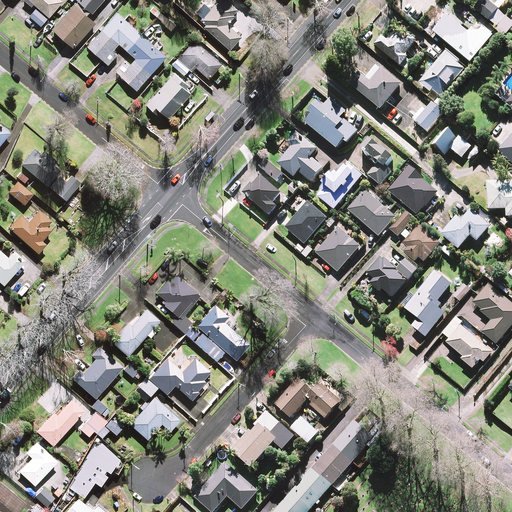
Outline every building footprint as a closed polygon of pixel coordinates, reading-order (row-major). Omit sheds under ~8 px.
[(60,0),(27,0),(37,8),(29,16),(40,26),(62,1),(60,0)] [(98,19),(92,14),(103,0),(77,0),(52,28),(73,47),(98,19)] [(201,0),(201,1),(199,0),(179,0),(176,4),(198,24),(201,20),(207,24),(204,27),(230,49),(241,36),(226,24),(238,10),(226,0),(214,0),(212,2),(209,0),(201,0)] [(508,16),(488,0),(484,0),(477,9),(499,27),(508,16)] [(477,15),(462,3),(452,14),(470,30),(473,26),(470,23),(477,15)] [(154,6),(149,12),(170,30),(175,24),(154,6)] [(166,56),(117,13),(87,46),(108,64),(117,54),(112,50),(119,43),(136,58),(126,69),(122,66),(117,72),(136,89),(166,56)] [(499,27),(497,30),(506,38),(511,30),(511,19),(508,16),(499,27)] [(495,31),(488,25),(479,36),(473,30),(469,35),(447,18),(434,34),(471,65),(493,38),(491,36),(495,31)] [(406,41),(391,28),(375,46),(401,68),(409,59),(406,56),(417,43),(409,37),(406,41)] [(221,64),(194,40),(178,58),(192,70),(195,66),(209,78),(221,64)] [(466,68),(447,52),(420,84),(431,93),(433,91),(440,98),(466,68)] [(402,87),(377,67),(366,80),(359,74),(349,85),(381,111),(402,87)] [(188,85),(176,74),(173,78),(171,76),(146,104),(158,115),(162,111),(169,118),(191,93),(185,88),(188,85)] [(348,112),(333,100),(325,109),(318,103),(303,122),(338,151),(344,143),(348,145),(358,132),(342,119),(348,112)] [(444,115),(432,105),(416,122),(428,133),(444,115)] [(0,144),(10,133),(0,124),(0,144)] [(458,139),(445,129),(432,145),(444,155),(449,149),(462,159),(471,148),(459,137),(458,139)] [(318,151),(296,134),(289,143),(294,147),(279,166),(293,177),(297,172),(311,183),(323,169),(311,159),(318,151)] [(511,137),(499,151),(511,163),(511,137)] [(361,150),(374,160),(372,162),(376,166),(367,175),(380,187),(393,172),(388,167),(394,160),(370,140),(361,150)] [(39,153),(34,149),(21,164),(47,186),(63,166),(43,149),(39,153)] [(283,175),(266,161),(260,168),(277,182),(283,175)] [(364,177),(350,165),(340,177),(335,173),(321,190),(323,192),(318,197),(335,211),(364,177)] [(438,193),(410,168),(389,191),(417,217),(438,193)] [(80,184),(71,176),(66,182),(59,176),(50,187),(65,201),(80,184)] [(282,195),(262,177),(246,196),(270,217),(278,208),(274,204),(282,195)] [(33,195),(17,182),(9,192),(24,205),(33,195)] [(511,183),(488,185),(490,211),(507,210),(507,218),(511,217),(511,183)] [(396,219),(365,191),(348,210),(379,238),(396,219)] [(328,220),(298,194),(289,205),(299,214),(286,229),(305,246),(328,220)] [(51,221),(38,210),(28,222),(20,216),(9,228),(38,253),(46,244),(41,241),(51,230),(46,226),(51,221)] [(490,227),(471,211),(462,222),(458,218),(443,237),(460,251),(471,237),(478,243),(490,227)] [(416,220),(407,212),(390,230),(399,239),(416,220)] [(337,224),(332,219),(325,226),(331,231),(337,224)] [(354,229),(348,224),(341,232),(338,230),(317,254),(338,273),(361,248),(348,237),(354,229)] [(441,245),(420,226),(405,244),(409,248),(405,253),(416,263),(419,258),(425,263),(441,245)] [(7,258),(0,251),(0,282),(3,285),(24,262),(13,252),(7,258)] [(397,271),(383,259),(369,275),(375,280),(371,285),(380,293),(382,290),(393,299),(407,283),(395,273),(397,271)] [(418,271),(406,261),(397,272),(409,281),(418,271)] [(201,290),(175,263),(157,281),(184,307),(201,290)] [(452,286),(435,272),(415,298),(410,295),(401,306),(418,320),(412,327),(426,339),(445,315),(439,310),(442,306),(438,303),(452,286)] [(471,291),(465,285),(454,297),(460,302),(471,291)] [(511,327),(511,303),(490,285),(472,305),(491,321),(482,333),(496,345),(511,327)] [(236,323),(214,304),(196,325),(203,332),(194,342),(216,361),(224,351),(235,360),(248,344),(231,329),(236,323)] [(157,320),(145,309),(131,325),(128,323),(111,342),(127,356),(146,334),(150,338),(155,332),(150,328),(157,320)] [(462,327),(447,344),(464,359),(462,361),(473,370),(481,361),(484,364),(492,354),(462,327)] [(122,367),(98,346),(91,354),(95,358),(75,381),(95,398),(122,367)] [(210,372),(195,358),(182,372),(166,358),(154,372),(153,371),(134,391),(145,401),(158,386),(166,394),(174,385),(191,400),(197,393),(200,396),(211,383),(205,377),(210,372)] [(132,378),(134,375),(137,378),(141,374),(137,370),(130,364),(124,371),(132,378)] [(313,402),(311,405),(327,418),(341,401),(328,390),(333,385),(323,376),(311,390),(298,379),(275,405),(292,419),(307,403),(309,399),(313,402)] [(105,400),(100,396),(91,406),(104,417),(109,410),(101,404),(105,400)] [(179,419),(154,397),(130,424),(146,439),(160,423),(169,431),(179,419)] [(84,411),(70,398),(55,414),(53,412),(36,430),(52,445),(84,411)] [(97,433),(108,422),(96,411),(80,428),(88,436),(94,430),(97,433)] [(296,437),(268,412),(256,425),(258,427),(235,453),(254,469),(276,444),(284,450),(296,437)] [(322,501),(321,500),(377,435),(358,418),(275,511),(309,511),(317,504),(318,505),(322,501)] [(302,418),(293,429),(309,444),(319,433),(302,418)] [(108,422),(97,433),(102,437),(109,429),(115,434),(121,428),(110,419),(108,422)] [(19,471),(30,481),(24,488),(30,494),(36,487),(34,485),(56,461),(35,441),(26,452),(32,457),(19,471)] [(97,447),(94,445),(68,487),(70,488),(67,493),(71,496),(74,491),(84,497),(93,481),(100,485),(106,475),(103,474),(106,470),(109,472),(118,458),(100,441),(97,447)] [(259,492),(227,463),(196,498),(212,511),(215,511),(229,497),(244,510),(259,492)] [(17,511),(25,503),(0,482),(0,511),(17,511)] [(54,497),(43,487),(35,496),(46,506),(54,497)] [(108,511),(97,502),(98,500),(93,497),(89,502),(87,501),(85,504),(76,496),(63,511),(108,511)] [(46,511),(37,503),(30,511),(31,511),(46,511)]
